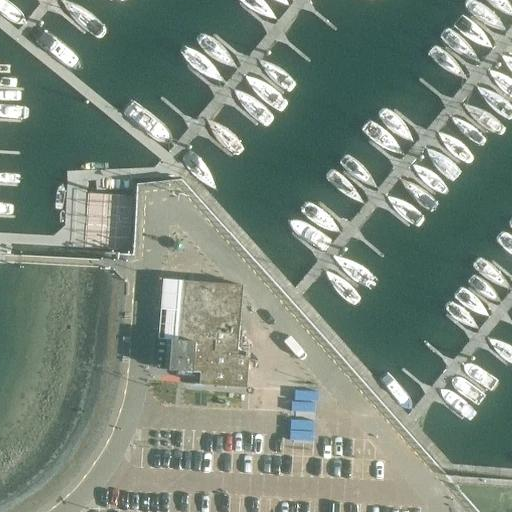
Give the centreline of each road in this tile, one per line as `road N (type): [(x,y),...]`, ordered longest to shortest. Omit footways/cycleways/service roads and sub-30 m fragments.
road 1 (unclassified): [(438,511),(370,422),(181,212)]
road 2 (unclassified): [(65,511),(101,472),(131,413),(144,269),(158,215),(181,212)]
